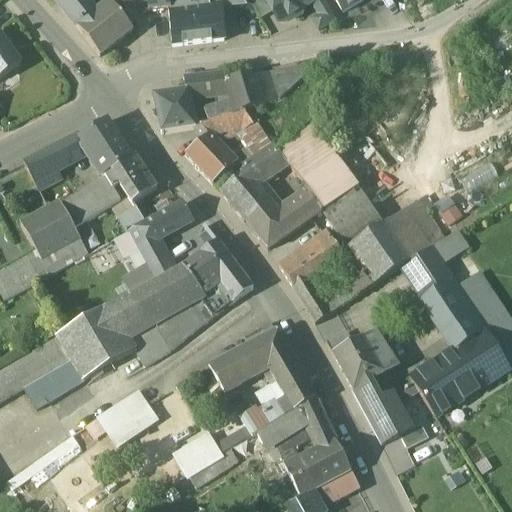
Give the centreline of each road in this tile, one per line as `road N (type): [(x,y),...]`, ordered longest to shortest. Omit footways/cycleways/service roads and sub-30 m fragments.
road 1 (tertiary): [(114,95),(260,278),(329,385),(392,511)]
road 2 (residential): [(114,95),(145,75),(421,33)]
road 3 (tertiary): [(26,0),(114,95)]
road 4 (residential): [(0,154),(114,95)]
